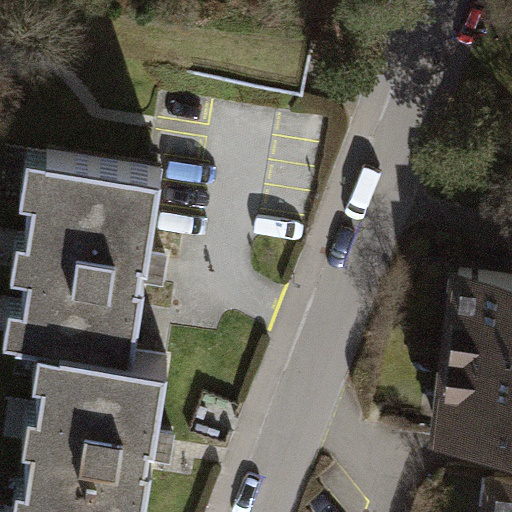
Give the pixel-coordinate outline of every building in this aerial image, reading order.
[(77,58),(301,104),(306,81),(310,59),(87,13),(77,58)] [(5,338),(36,342),(136,356),(153,234),(162,173),(152,171),(28,153),(22,196),(36,198),(31,236),(19,234),(14,268),(31,270),(26,302),(11,299),(5,338)] [(511,277),(452,271),(433,440),(511,448),(511,277)] [(17,480),(12,511),(141,511),(163,360),(136,356),(36,342),(31,375),(43,377),(39,407),(27,406),(22,440),(33,442),(27,481),(17,480)] [(511,511),(511,481),(488,479),(484,511),(511,511)]
